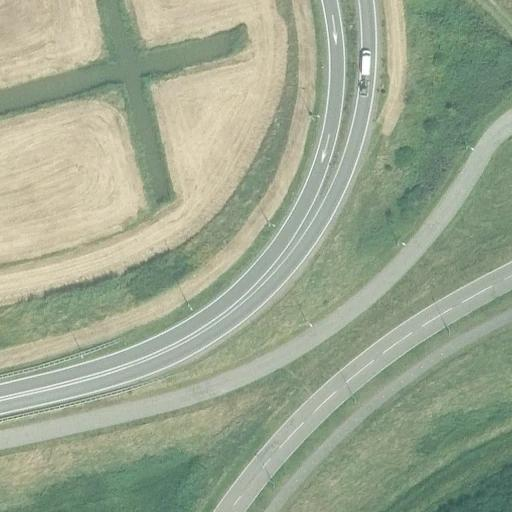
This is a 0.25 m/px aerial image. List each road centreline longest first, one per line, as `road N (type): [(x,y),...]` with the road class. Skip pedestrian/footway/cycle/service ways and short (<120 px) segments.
road 1 (unclassified): [(0,439),(203,393),(308,343),(377,290),(438,226),(497,129),(511,120)]
road 2 (trunk): [(200,331),(247,307),(290,266),(329,203),(368,93),(368,0)]
road 3 (trunk): [(329,0),(338,53),(321,164),(269,263),(200,331)]
road 4 (unclassified): [(234,511),(335,391),(511,275)]
road 5 (trunk): [(0,399),(150,357),(200,331)]
